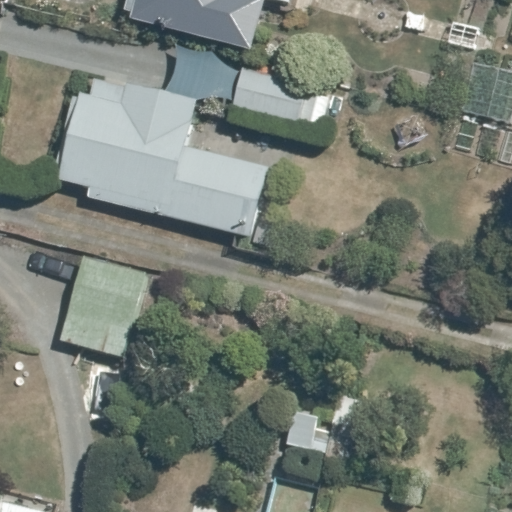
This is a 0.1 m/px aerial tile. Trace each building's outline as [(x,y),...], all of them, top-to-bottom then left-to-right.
[(144,0),(139,22),(258,52),(271,0),(297,7),(298,0),(144,0)] [(491,28),(452,20),(447,47),(485,55),(491,28)] [(245,69),(240,90),(233,88),(226,116),(325,141),(337,92),(245,69)] [(202,103),(108,82),(104,102),(86,98),(67,180),(90,185),(88,198),(262,238),(278,170),(191,150),(202,103)] [(152,277),(84,260),(63,342),(131,360),(152,277)] [(58,511),(0,496),(0,511),(58,511)] [(212,511),(214,509),(186,500),(182,511),(212,511)]
